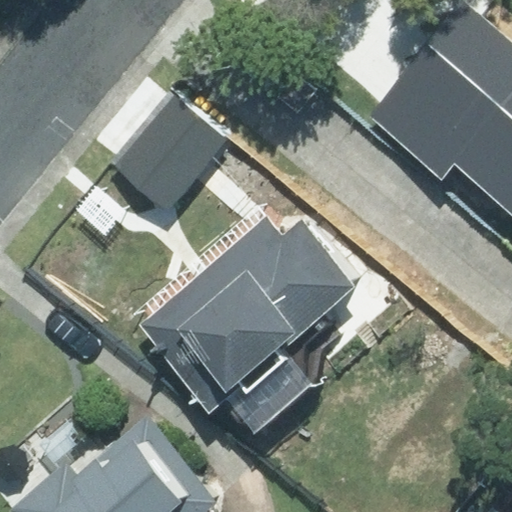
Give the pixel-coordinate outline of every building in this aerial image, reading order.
[(480,156),(511,181),(511,17),(490,0),(472,0),(387,109),(467,172),(480,156)] [(176,218),(248,130),(188,82),(117,170),(176,218)] [(163,318),(239,399),(378,271),(320,209),(301,227),(283,207),(163,318)] [(213,511),(240,487),(165,405),(97,467),(85,453),(35,499),(47,511),(213,511)] [(511,511),(511,497),(500,511),(511,511)]
